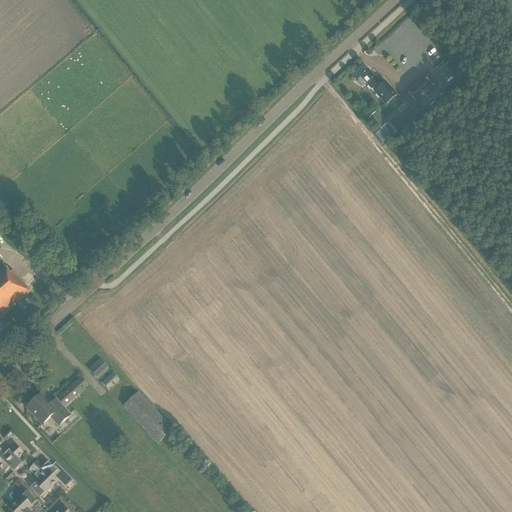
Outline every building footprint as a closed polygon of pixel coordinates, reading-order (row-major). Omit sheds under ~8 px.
[(397,96),(382,79),(379,82),(368,70),(360,77),(361,78),(358,81),(358,83),(361,87),(364,87),(366,85),(371,90),(372,89),(374,92),(386,106),(397,96)] [(407,92),(417,104),(434,89),(424,78),(407,92)] [(368,119),(378,132),(388,124),(378,111),(368,119)] [(386,132),(394,135),(398,125),(390,122),(386,132)] [(12,271),(10,273),(2,264),(0,265),(0,319),(31,292),(12,271)] [(100,360),(89,370),(97,379),(109,369),(100,360)] [(113,373),(102,384),(108,391),(120,380),(113,373)] [(80,378),(58,399),(65,407),(88,386),(80,378)] [(139,393),(124,407),(157,444),(173,430),(139,393)] [(43,425),(50,418),(59,426),(70,416),(56,400),(51,405),(48,401),(46,403),(40,396),(27,408),(43,425)] [(0,443),(1,442),(0,441),(0,469),(4,473),(9,468),(9,469),(13,473),(22,464),(18,459),(24,454),(15,444),(5,454),(0,449),(0,443)] [(74,481),(56,463),(52,466),(48,462),(44,467),(38,461),(29,470),(39,480),(30,488),(40,498),(57,481),(65,489),(74,481)] [(37,502),(27,492),(9,509),(11,511),(30,511),(28,510),(37,502)]
